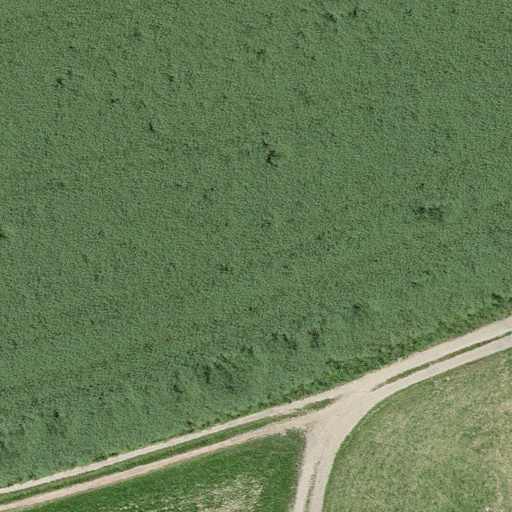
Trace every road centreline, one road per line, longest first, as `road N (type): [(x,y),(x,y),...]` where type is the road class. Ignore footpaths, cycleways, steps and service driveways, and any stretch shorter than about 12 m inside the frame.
road 1 (track): [(377,372),(99,462),(0,484)]
road 2 (track): [(511,319),(377,372),(326,441),(311,511)]
